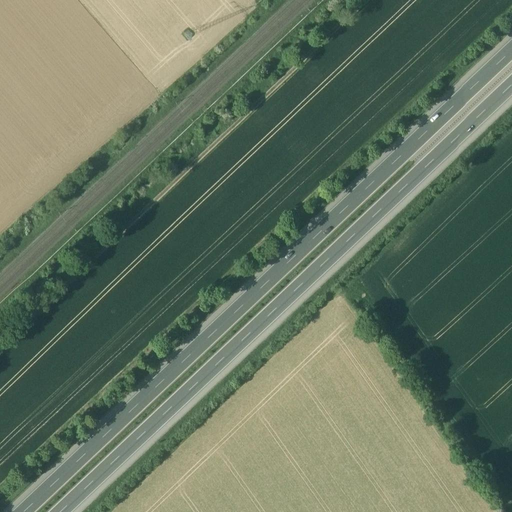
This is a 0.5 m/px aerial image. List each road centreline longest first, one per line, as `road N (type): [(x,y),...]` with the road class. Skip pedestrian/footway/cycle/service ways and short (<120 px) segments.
road 1 (motorway): [(511,46),(16,511)]
road 2 (motorway): [(52,511),(511,80)]
road 3 (track): [(0,346),(363,0)]
road 4 (track): [(353,282),(511,502)]
